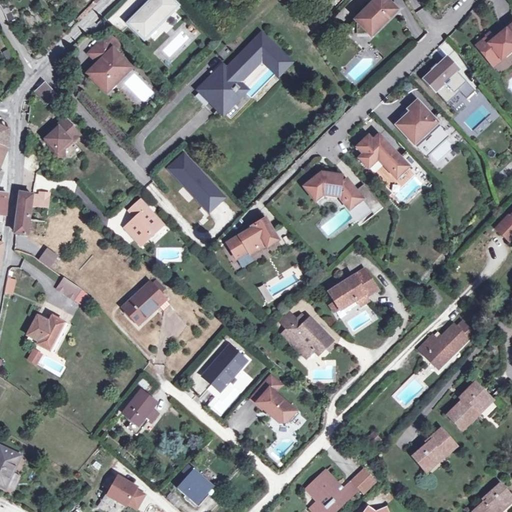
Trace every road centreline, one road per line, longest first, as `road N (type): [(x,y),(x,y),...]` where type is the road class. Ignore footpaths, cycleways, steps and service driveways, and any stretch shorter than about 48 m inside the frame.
road 1 (residential): [(470,0),(265,196)]
road 2 (residential): [(258,511),(451,305)]
road 3 (residential): [(11,111),(0,284)]
